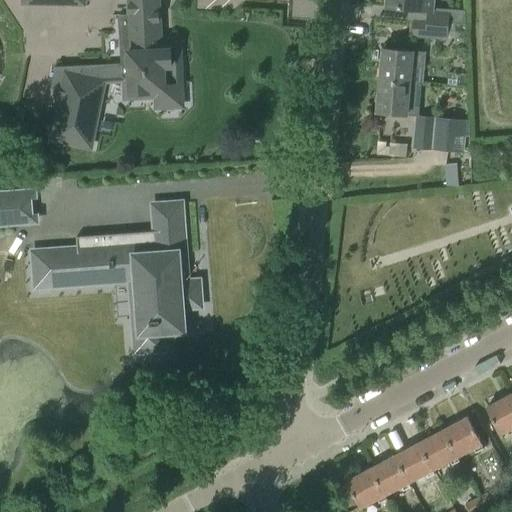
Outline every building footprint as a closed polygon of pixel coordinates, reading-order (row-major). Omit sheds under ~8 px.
[(55,138),(90,145),(103,82),(130,81),(130,96),(133,99),(147,98),(150,95),(149,91),(165,90),(164,66),(179,65),(182,62),(181,52),(178,49),(162,49),(158,0),(129,0),(130,15),(123,15),(124,31),(120,31),(122,64),(56,68),(51,87),(64,90),(55,138)] [(452,23),(452,25),(460,26),(460,25),(465,25),(465,10),(432,9),(432,0),(387,0),(387,7),(427,10),(427,20),(414,19),(413,22),(449,25),(449,23),(452,23)] [(448,40),(449,25),(413,22),(412,37),(448,40)] [(384,48),(381,81),(422,85),(423,85),(424,66),(420,66),(421,52),(413,51),(384,48)] [(381,81),(378,112),(407,115),(416,116),(419,116),(422,85),(381,81)] [(416,116),(413,147),(433,149),(464,153),(466,136),(470,136),(469,121),(435,118),(419,116),(416,116)] [(378,141),(377,154),(405,157),(406,148),(386,146),(387,142),(378,141)] [(34,213),(33,199),(38,198),(38,187),(0,190),(0,227),(40,224),(40,213),(34,213)] [(37,289),(137,281),(140,321),(135,322),(137,352),(164,350),(163,332),(184,331),(183,308),(201,306),(199,281),(181,283),(179,254),(185,253),(182,204),(155,206),(157,231),(77,237),(78,248),(34,251),(37,289)] [(511,428),(511,395),(487,408),(501,434),(511,428)] [(469,418),(445,431),(458,457),(483,444),(469,418)] [(445,431),(420,443),(434,469),(458,457),(445,431)] [(420,443),(396,456),(410,482),(434,469),(420,443)] [(396,456),(372,469),(385,495),(410,482),(396,456)] [(385,495),(372,469),(347,482),(361,508),(385,495)] [(493,490),(480,497),(486,508),(499,502),(493,490)] [(478,511),(486,508),(480,497),(465,504),(469,511),(478,511)]
